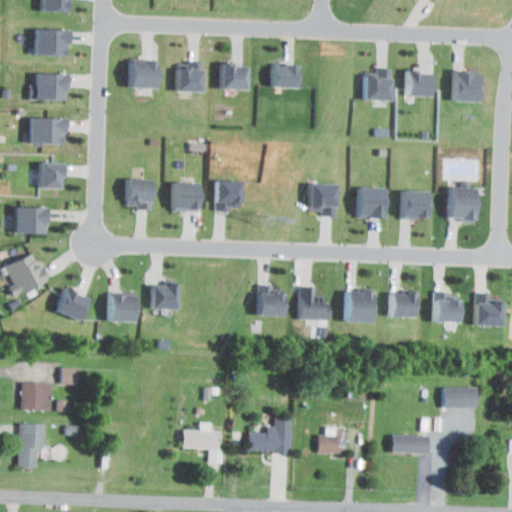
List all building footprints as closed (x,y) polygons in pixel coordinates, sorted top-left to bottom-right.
[(70,0),(70,9),(43,9),(43,0),(70,0)] [(68,29),(67,52),(36,51),(37,27),(68,29)] [(155,62),(154,88),(128,87),(129,61),(155,62)] [(274,61),(273,83),(296,84),(297,62),(274,61)] [(220,64),(220,87),(243,87),(244,68),(228,68),(228,64),(220,64)] [(204,67),(203,89),(179,88),(180,67),(204,67)] [(456,71),(455,98),(481,99),(480,72),(456,71)] [(36,72),(65,74),(64,99),(34,98),(36,72)] [(409,72),(408,93),(432,93),(433,72),(409,72)] [(366,75),(365,97),(390,98),(390,75),(366,75)] [(28,118),(27,141),(59,143),(60,119),(28,118)] [(37,164),(38,188),(57,188),(57,177),(62,177),(62,163),(37,164)] [(150,180),(149,210),(135,209),(136,201),(124,201),(124,179),(150,180)] [(201,183),(200,210),(176,210),(177,182),(201,183)] [(214,182),(240,184),(238,203),(227,202),(227,210),(212,209),(214,182)] [(308,182),(334,183),(332,216),(321,216),(321,206),(306,205),(308,182)] [(384,188),(383,216),(360,215),(361,187),(384,188)] [(448,187),(447,215),(460,216),(460,221),(473,221),(474,188),(448,187)] [(428,190),(427,219),(402,218),(403,189),(428,190)] [(42,207),(41,233),(14,232),(14,207),(42,207)] [(37,251),(52,282),(17,299),(2,267),(37,251)] [(177,284),(176,306),(152,305),(153,283),(177,284)] [(256,284),(255,315),(282,315),(282,290),(269,289),(269,284),(256,284)] [(299,287),(298,317),(328,318),(329,301),(322,300),(322,294),(310,294),(310,287),(299,287)] [(65,288),(88,300),(79,320),(56,308),(65,288)] [(344,290),(343,320),(369,322),(370,291),(344,290)] [(431,291),(430,321),(457,321),(457,296),(445,296),(446,291),(431,291)] [(388,292),(388,317),(414,318),(414,293),(388,292)] [(132,297),(131,321),(104,320),(106,295),(132,297)] [(475,302),(474,323),(500,324),(501,303),(475,302)] [(61,382),(77,382),(77,365),(61,365),(61,382)] [(21,383),(20,408),(49,408),(49,383),(21,383)] [(474,387),(475,406),(442,407),(441,388),(474,387)] [(247,432),(246,449),(287,452),(290,418),(274,417),(273,428),(264,428),(264,434),(247,432)] [(17,423),(17,466),(36,466),(36,447),(43,447),(43,424),(17,423)] [(181,430),(181,446),(216,447),(216,430),(181,430)] [(392,434),(391,450),(427,452),(428,435),(392,434)] [(343,436),(342,452),(316,452),(316,436),(343,436)]
